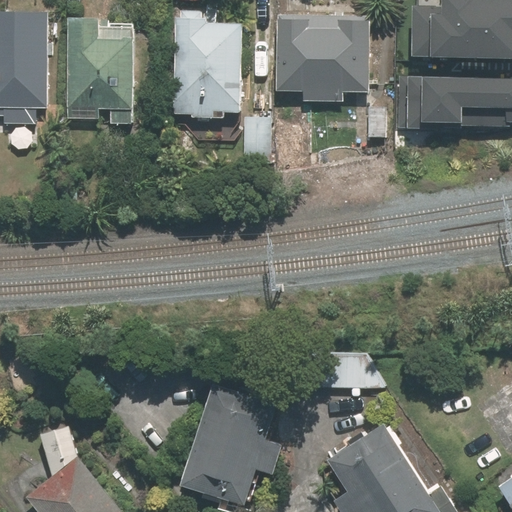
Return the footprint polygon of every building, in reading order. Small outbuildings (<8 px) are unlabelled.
[(511,0),(421,0),(421,48),(511,50),(511,0)] [(188,14),(184,14),(181,112),(199,113),(199,115),(232,116),(233,108),(249,109),(252,20),(219,19),(220,7),(189,6),(188,14)] [(55,106),(56,8),(0,7),(0,114),(9,115),(9,122),(43,123),(43,106),(55,106)] [(377,12),(285,11),(285,88),(310,88),(310,98),(349,98),(349,88),(377,89),(377,12)] [(107,14),(76,14),(73,115),(105,116),(105,105),(117,105),(117,121),(136,122),(136,105),(142,105),(144,23),(107,22),(107,14)] [(511,63),(420,61),(419,119),(476,120),(476,113),(511,113),(511,63)] [(390,104),(374,104),(373,136),(390,136),(390,104)] [(275,115),(250,115),(249,161),(274,162),(275,115)] [(394,388),(372,349),(318,348),(317,386),(394,388)] [(272,446),(286,406),(221,384),(188,478),(252,500),(265,464),(282,470),(289,452),(272,446)] [(392,420),(338,457),(358,486),(340,499),(348,511),(445,511),(451,508),(392,420)] [(76,424),(48,432),(59,475),(34,493),(48,511),(132,511),(84,451),(76,424)]
